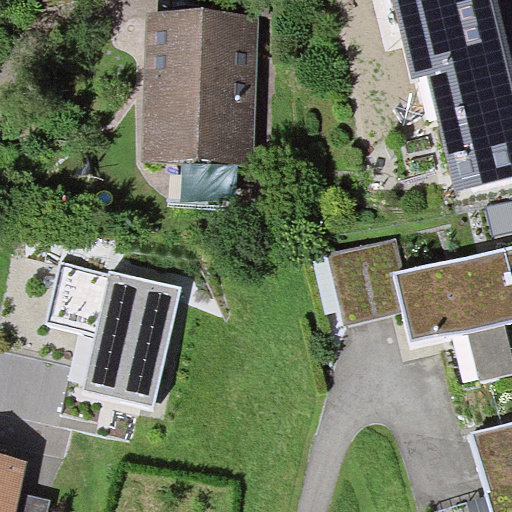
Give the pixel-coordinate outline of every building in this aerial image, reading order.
[(511,0),(409,0),(430,89),(511,69),(511,0)] [(145,80),(143,166),(254,169),(259,21),(147,17),(145,80)] [(511,69),(430,89),(456,197),(511,183),(511,69)] [(395,279),(404,277),(395,242),(329,258),(346,328),(403,314),(395,279)] [(511,251),(404,277),(395,279),(403,314),(406,322),(413,349),(468,335),(505,326),(511,324),(511,251)] [(154,411),(181,292),(61,265),(47,327),(97,338),(84,396),(154,411)] [(511,375),(511,352),(505,326),(468,335),(481,384),(511,375)] [(511,511),(511,426),(470,440),(488,501),(491,511),(511,511)] [(0,460),(0,511),(16,511),(20,496),(27,467),(0,460)] [(49,511),(52,504),(20,496),(16,511),(49,511)] [(469,511),(491,511),(488,501),(468,507),(469,511)]
